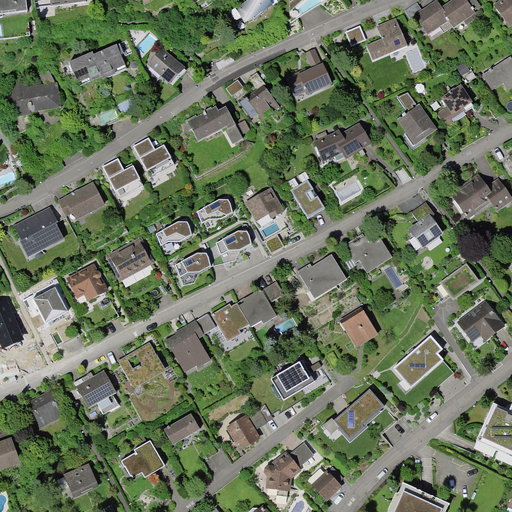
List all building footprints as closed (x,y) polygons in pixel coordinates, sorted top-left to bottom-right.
[(0,0),(0,10),(1,10),(2,15),(27,12),(25,0),(0,0)] [(245,21),(251,17),(254,20),(272,4),(277,1),(275,0),(250,0),(242,5),(243,7),(238,10),(245,21)] [(323,0),(329,3),(334,0),(291,0),(294,3),(293,12),(307,0),(323,0)] [(475,14),(473,12),(480,7),(475,0),(466,0),(465,0),(455,0),(441,9),(451,23),(454,28),(475,14)] [(511,0),(504,0),(495,7),(510,25),(511,23),(511,0)] [(416,17),(430,38),(451,23),(441,9),(437,3),(422,12),(416,4),(405,11),(411,20),(416,17)] [(366,46),(372,61),(407,47),(396,19),(381,25),(386,37),(366,46)] [(119,44),(93,56),(101,73),(102,75),(125,65),(120,55),(124,54),(119,44)] [(162,50),(149,64),(174,87),(187,73),(162,50)] [(306,54),(312,68),(320,64),(314,50),(306,54)] [(93,56),(92,53),(69,63),(77,83),(101,73),(93,56)] [(487,71),(488,73),(482,77),(492,91),(502,84),(507,92),(511,88),(511,63),(509,59),(491,71),(490,69),(487,71)] [(300,73),(287,79),(295,95),(306,90),(308,94),(331,83),(323,66),(301,76),(300,73)] [(55,85),(54,81),(49,70),(39,75),(44,86),(28,88),(19,82),(2,108),(11,126),(30,117),(27,112),(29,110),(58,106),(55,85)] [(245,95),(238,100),(251,117),(256,113),(260,117),(276,105),(263,87),(266,85),(256,73),(249,79),(258,90),(247,98),(245,95)] [(459,88),(453,92),(452,91),(446,95),(447,96),(441,100),(447,109),(437,116),(444,126),(472,108),(459,88)] [(211,112),(206,114),(205,112),(191,120),(194,125),(190,128),(196,139),(205,134),(206,138),(225,127),(227,130),(235,126),(234,123),(225,107),(218,111),(215,107),(210,110),(211,112)] [(432,131),(416,108),(407,114),(406,113),(401,117),(402,118),(398,120),(414,144),(432,131)] [(357,126),(339,137),(337,132),(328,138),(313,144),(321,161),(332,156),(335,162),(350,154),(368,144),(357,126)] [(155,149),(149,137),(133,146),(140,158),(155,149)] [(140,158),(151,177),(175,163),(164,144),(155,149),(140,158)] [(124,169),(118,158),(102,166),(109,178),(124,169)] [(143,185),(133,165),(124,169),(109,178),(108,178),(118,198),(143,185)] [(478,177),(450,198),(465,218),(488,201),(495,211),(511,200),(498,182),(487,190),(478,177)] [(289,192),(306,220),(323,210),(306,181),(289,192)] [(93,184),(59,202),(65,216),(72,212),(76,219),(103,204),(93,184)] [(268,191),(246,204),(256,221),(268,214),(270,219),(281,213),(268,191)] [(204,208),(197,211),(202,223),(208,219),(221,219),(233,212),(230,203),(228,199),(219,199),(203,207),(204,208)] [(410,214),(418,225),(409,232),(420,248),(440,234),(429,219),(433,216),(424,203),(410,214)] [(58,222),(50,208),(14,227),(22,241),(24,239),(31,253),(52,242),(53,245),(63,239),(55,224),(58,222)] [(163,230),(156,234),(161,245),(167,241),(180,241),(192,234),(190,225),(188,221),(178,221),(162,229),(163,230)] [(223,240),(216,243),(221,254),(228,250),(240,251),(252,245),(250,235),(247,230),(238,230),(222,239),(223,240)] [(352,243),(344,248),(354,264),(358,262),(366,274),(391,259),(374,232),(353,245),(352,243)] [(124,277),(125,279),(133,275),(132,273),(151,262),(140,242),(110,258),(121,278),(124,277)] [(206,252),(197,252),(175,265),(181,276),(188,272),(200,272),(211,267),(209,257),(206,252)] [(306,268),(296,274),(313,300),(345,281),(330,256),(307,270),(306,268)] [(440,284),(452,300),(476,283),(464,266),(440,284)] [(101,275),(99,273),(96,272),(93,267),(68,280),(77,297),(85,292),(90,301),(106,292),(104,288),(99,278),(101,275)] [(263,290),(270,303),(283,296),(275,283),(263,290)] [(55,288),(33,300),(46,324),(68,312),(55,288)] [(250,328),(274,314),(260,290),(245,299),(246,302),(237,307),(248,326),(250,328)] [(210,316),(225,340),(248,326),(237,307),(236,304),(230,308),(228,305),(210,316)] [(484,341),(502,328),(484,304),(457,324),(471,342),(480,335),(484,341)] [(11,306),(0,309),(0,334),(18,328),(11,306)] [(355,348),(376,336),(360,310),(337,324),(344,335),(346,334),(355,348)] [(207,315),(195,322),(203,336),(215,329),(207,315)] [(195,340),(203,336),(195,322),(180,331),(182,334),(167,343),(184,371),(195,364),(197,368),(208,362),(195,340)] [(448,361),(442,354),(447,350),(433,334),(394,368),(414,391),(448,361)] [(118,364),(132,388),(164,370),(149,345),(137,353),(144,364),(133,371),(126,359),(118,364)] [(325,357),(333,369),(339,365),(332,354),(325,357)] [(312,385),(325,377),(317,363),(305,371),(301,365),(299,362),(285,371),(287,374),(274,381),(284,397),(297,389),(296,387),(309,379),(312,385)] [(73,384),(87,410),(116,393),(103,371),(85,381),(83,378),(73,384)] [(329,436),(338,429),(349,442),(364,429),(362,426),(384,407),(368,390),(332,422),(330,419),(322,427),(329,436)] [(50,393),(33,401),(35,404),(33,405),(43,425),(60,417),(57,412),(60,411),(50,393)] [(511,403),(508,412),(492,404),(475,443),(511,459),(511,403)] [(257,410),(265,422),(271,418),(263,405),(257,409),(257,410)] [(247,416),(255,429),(265,423),(265,422),(257,410),(247,416)] [(163,431),(171,445),(198,430),(190,416),(163,431)] [(240,451),(257,440),(243,418),(226,429),(240,451)] [(11,438),(0,442),(0,466),(19,460),(11,438)] [(164,467),(149,442),(133,451),(134,454),(120,462),(129,478),(139,472),(144,479),(164,467)] [(206,460),(215,455),(208,442),(199,447),(206,460)] [(312,457),(303,444),(287,457),(296,469),(312,457)] [(288,478),(298,471),(296,469),(287,457),(285,455),(269,468),(267,468),(264,470),(264,474),(266,477),(268,478),(267,489),(287,491),(288,478)] [(88,467),(55,481),(59,491),(68,487),(72,496),(96,486),(88,467)] [(342,479),(332,468),(320,480),(314,474),(306,481),(324,501),(339,487),(337,484),(342,479)] [(444,511),(447,506),(402,485),(390,511),(444,511)]
